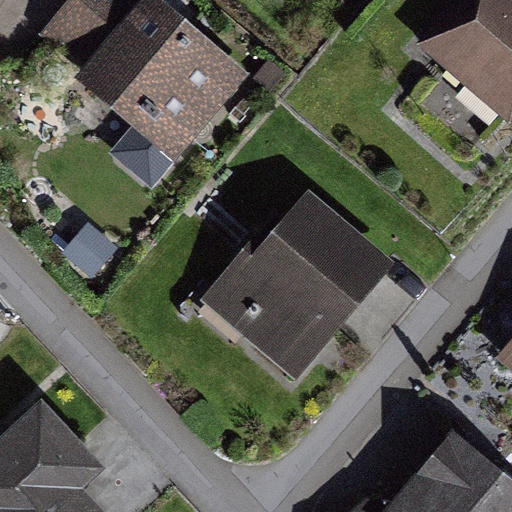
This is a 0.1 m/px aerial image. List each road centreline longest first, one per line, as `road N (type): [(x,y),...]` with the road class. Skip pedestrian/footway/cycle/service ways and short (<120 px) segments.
road 1 (residential): [(274,511),(511,233)]
road 2 (residential): [(222,511),(0,272)]
